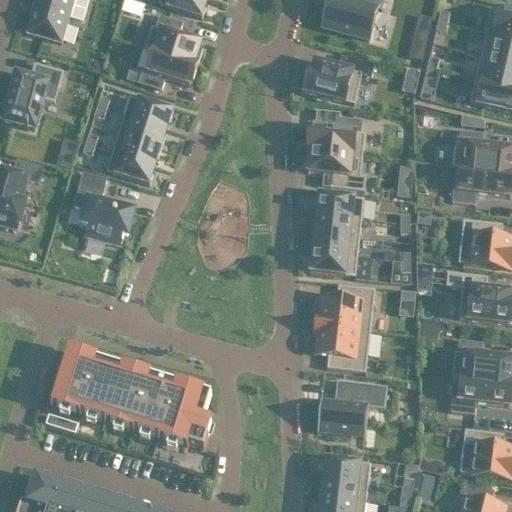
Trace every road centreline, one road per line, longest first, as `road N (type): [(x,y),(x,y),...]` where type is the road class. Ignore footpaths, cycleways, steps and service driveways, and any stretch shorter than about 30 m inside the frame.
road 1 (residential): [(283,365),(275,58)]
road 2 (residential): [(230,44),(127,324)]
road 3 (residential): [(9,447),(213,511)]
road 4 (residential): [(217,511),(231,446),(218,349)]
road 5 (residential): [(9,447),(50,303)]
road 6 (residential): [(283,365),(288,511)]
